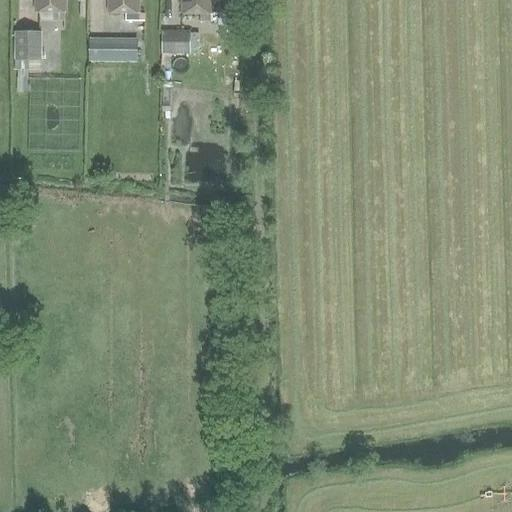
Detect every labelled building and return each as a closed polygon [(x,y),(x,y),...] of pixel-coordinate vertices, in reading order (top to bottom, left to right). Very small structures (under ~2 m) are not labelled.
[(53,12),(53,22),(63,22),(63,13),(66,13),(66,0),(35,0),(35,12),(53,12)] [(108,0),(109,13),(125,13),(125,23),(136,23),(138,23),(138,13),(140,13),(139,0),(108,0)] [(200,22),(211,22),(211,13),(213,13),(213,0),(182,0),(182,13),(200,13),(200,22)] [(240,14),(228,13),(228,25),(240,26),(240,14)] [(190,31),(161,31),(161,56),(190,56),(190,31)] [(28,78),(28,71),(28,61),(45,60),(45,32),(19,32),(19,61),(14,61),(14,71),(18,71),(18,78),(28,78)] [(89,39),(89,62),(118,62),(118,39),(89,39)]
